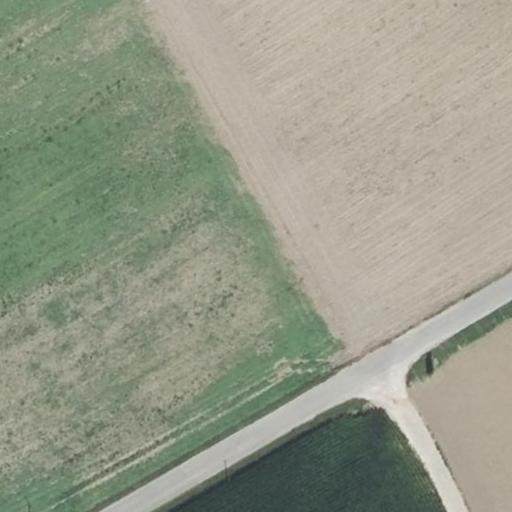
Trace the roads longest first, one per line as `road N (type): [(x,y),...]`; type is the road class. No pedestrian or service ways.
road 1 (tertiary): [(135,511),(511,286)]
road 2 (track): [(378,367),(458,511)]
